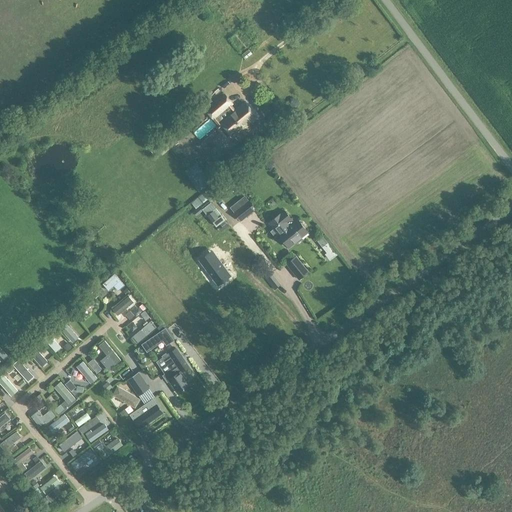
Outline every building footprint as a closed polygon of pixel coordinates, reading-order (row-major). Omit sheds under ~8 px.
[(244,102),(235,109),(232,106),(234,104),(225,94),(206,111),(212,118),(219,126),(221,125),(233,139),(257,118),(244,102)] [(170,140),(176,135),(171,128),(161,135),(162,137),(166,143),(170,140)] [(166,143),(162,137),(154,142),(159,148),(166,143)] [(198,162),(204,158),(200,153),(194,157),(198,162)] [(217,179),(203,159),(194,166),(208,186),(217,179)] [(240,222),(256,210),(245,196),(230,208),(234,213),(240,222)] [(279,233),(279,234),(294,221),(285,209),(281,212),(269,222),(275,228),(272,231),(276,236),(279,233)] [(218,218),(213,211),(207,215),(212,222),(218,218)] [(190,222),(197,231),(208,223),(201,213),(190,222)] [(294,221),(279,234),(289,246),(308,230),(298,218),(294,221)] [(217,282),(228,274),(210,250),(200,258),(217,282)] [(299,278),(309,270),(296,255),(287,262),(299,278)] [(280,285),(269,273),(265,277),(275,289),(280,285)] [(116,274),(104,284),(110,291),(115,286),(119,291),(126,285),(116,274)] [(94,299),(90,294),(76,306),(80,311),(94,299)] [(119,316),(135,302),(129,296),(113,310),(119,316)] [(77,331),(66,318),(58,326),(69,338),(77,331)] [(139,322),(129,331),(134,337),(144,328),(139,322)] [(166,330),(152,339),(157,346),(164,341),(167,346),(174,341),(166,330)] [(43,339),(56,353),(62,348),(49,334),(43,339)] [(105,341),(99,346),(115,366),(122,361),(105,341)] [(150,341),(143,345),(148,352),(155,348),(150,341)] [(48,362),(34,346),(28,351),(42,367),(48,362)] [(176,348),(169,353),(182,371),(182,370),(188,366),(176,348)] [(18,353),(12,356),(14,361),(20,358),(18,353)] [(182,371),(169,353),(167,355),(166,354),(162,356),(163,358),(159,361),(167,373),(163,376),(167,382),(169,381),(179,393),(190,385),(186,380),(188,378),(182,370),(182,371)] [(14,365),(29,382),(35,377),(20,360),(14,365)] [(98,379),(83,361),(77,366),(92,385),(98,379)] [(150,389),(139,372),(127,380),(139,396),(150,389)] [(0,383),(12,397),(19,391),(3,374),(0,377),(0,383)] [(163,377),(156,379),(159,388),(166,386),(163,377)] [(69,405),(75,399),(61,382),(54,387),(69,405)] [(82,399),(89,394),(86,390),(79,395),(82,399)] [(57,399),(50,403),(54,409),(61,405),(57,399)] [(82,403),(86,409),(92,405),(88,399),(82,403)] [(162,412),(157,405),(152,408),(147,402),(130,414),(140,428),(162,412)] [(34,405),(27,411),(31,416),(39,410),(34,405)] [(73,421),(87,413),(83,407),(70,415),(73,421)] [(31,416),(40,426),(47,420),(39,410),(31,416)] [(0,428),(12,420),(6,413),(0,417),(0,428)] [(87,413),(75,421),(79,426),(91,418),(87,413)] [(71,421),(65,414),(49,427),(54,434),(71,421)] [(12,425),(0,434),(0,439),(3,444),(17,432),(12,425)] [(102,426),(87,437),(91,443),(106,431),(102,426)] [(84,438),(78,431),(60,445),(65,453),(84,438)] [(148,439),(144,433),(140,436),(144,442),(148,439)] [(104,460),(123,445),(118,438),(98,453),(104,460)] [(34,454),(30,448),(12,460),(16,466),(34,454)] [(89,449),(78,458),(81,463),(93,454),(89,449)] [(23,475),(28,481),(46,467),(41,461),(23,475)] [(40,488),(46,495),(60,483),(55,476),(40,488)]
